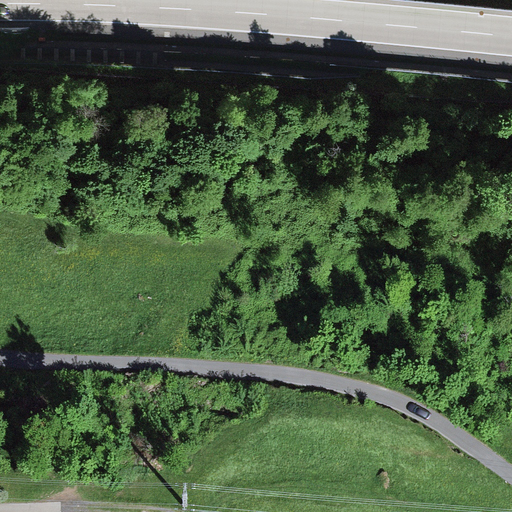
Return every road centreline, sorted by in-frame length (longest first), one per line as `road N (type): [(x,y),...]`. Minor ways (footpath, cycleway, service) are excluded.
road 1 (residential): [(0,354),(333,382),(420,411),(511,474)]
road 2 (motorway): [(0,4),(187,10),(511,38)]
